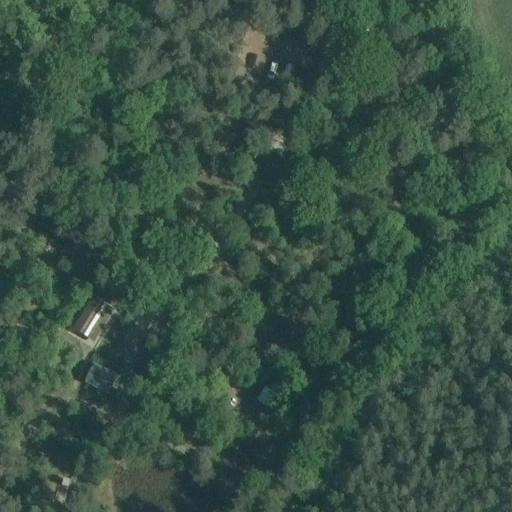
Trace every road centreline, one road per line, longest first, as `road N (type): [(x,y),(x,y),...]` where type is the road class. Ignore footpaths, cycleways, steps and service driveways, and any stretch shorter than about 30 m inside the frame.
road 1 (track): [(128,390),(128,356),(145,319),(201,271),(291,128),(337,0)]
road 2 (track): [(128,390),(113,440),(49,416),(0,485)]
road 3 (track): [(262,511),(128,390)]
road 4 (track): [(45,101),(127,0)]
